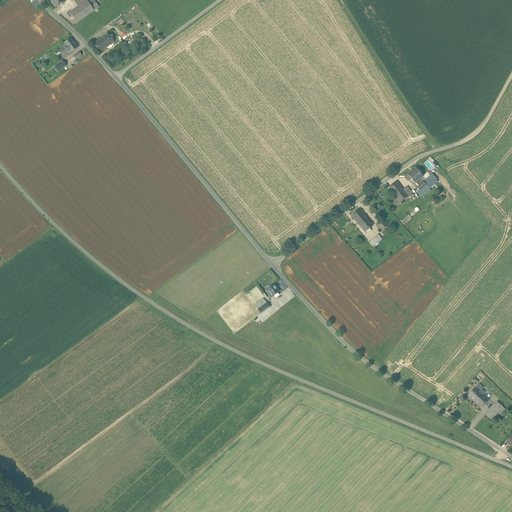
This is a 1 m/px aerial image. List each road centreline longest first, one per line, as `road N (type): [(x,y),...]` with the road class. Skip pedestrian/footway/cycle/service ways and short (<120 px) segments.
road 1 (unclassified): [(511,467),(243,356),(147,300),(58,228),(0,166)]
road 2 (unclassified): [(272,263),(417,157),(464,142),(485,123),(511,74)]
road 3 (unclassified): [(272,263),(374,367),(511,458)]
road 4 (unclassified): [(115,77),(272,263)]
road 5 (track): [(341,0),(440,149)]
road 6 (unclassified): [(115,77),(220,0)]
